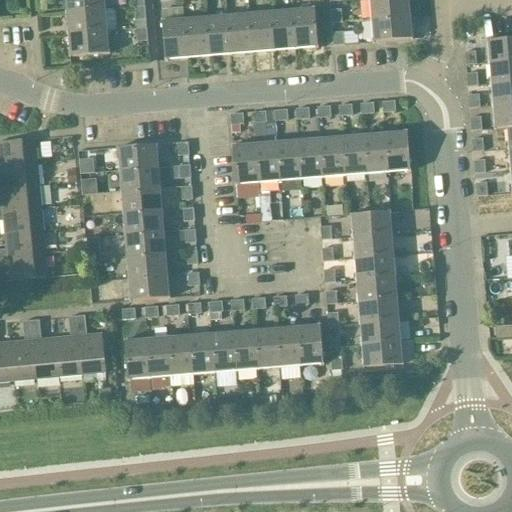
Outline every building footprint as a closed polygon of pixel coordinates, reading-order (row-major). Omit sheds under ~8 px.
[(104,12),(103,0),(65,0),(67,15),(104,12)] [(374,0),(369,0),(371,22),(410,19),(408,0),(374,0)] [(146,21),(144,8),(134,9),(135,22),(146,21)] [(318,49),(314,11),(292,13),(295,51),(318,49)] [(342,24),(341,11),(330,12),(331,25),(342,24)] [(67,15),(69,37),(106,33),(104,12),(67,15)] [(295,51),(292,13),(270,14),(274,53),(295,51)] [(274,53),(270,14),(249,16),(252,55),(274,53)] [(252,55),(249,16),(227,18),(231,57),(252,55)] [(231,57),(227,18),(206,20),(209,58),(231,57)] [(373,44),(412,41),(410,19),(371,22),(373,44)] [(209,58),(206,20),(184,22),(188,60),(209,58)] [(162,24),(165,62),(188,60),(184,22),(162,24)] [(147,42),(146,30),(136,30),(137,43),(147,42)] [(71,59),(108,56),(106,33),(69,37),(71,59)] [(344,47),(343,34),(332,34),(333,47),(344,47)] [(511,41),(488,43),(490,66),(511,63),(511,41)] [(476,66),(475,53),(464,54),(465,67),(476,66)] [(511,63),(490,66),(492,87),(511,85),(511,63)] [(478,88),(477,75),(466,75),(467,88),(478,88)] [(511,85),(492,87),(494,109),(511,107),(511,85)] [(480,109),(479,96),(468,97),(469,110),(480,109)] [(382,115),(396,114),(395,103),(382,104),(382,115)] [(374,116),(374,104),(360,106),(361,116),(374,116)] [(339,118),(353,117),(352,106),(338,107),(339,118)] [(495,131),(507,130),(511,129),(511,107),(494,109),(495,131)] [(331,118),(330,108),(317,109),(318,119),(331,118)] [(309,110),(295,111),(296,121),(310,120),(309,110)] [(288,122),(287,112),(274,113),(275,123),(288,122)] [(267,124),(266,113),(252,114),(253,125),(267,124)] [(230,116),(230,127),(244,126),(243,115),(230,116)] [(482,132),(481,119),(470,119),(471,132),(482,132)] [(411,172),(408,135),(385,137),(388,174),(411,172)] [(364,138),(367,176),(388,174),(385,137),(364,138)] [(342,140),(345,178),(367,176),(364,138),(342,140)] [(320,142),(323,179),(345,178),(342,140),(320,142)] [(472,141),(473,154),(483,153),(483,140),(472,141)] [(35,142),(0,145),(0,167),(37,164),(35,142)] [(299,144),(302,181),(323,179),(320,142),(299,144)] [(189,157),(188,144),(177,145),(178,158),(189,157)] [(299,144),(277,145),(280,183),(302,181),(299,144)] [(280,183),(277,145),(255,147),(258,185),(280,183)] [(157,147),(118,150),(120,173),(159,169),(157,147)] [(233,149),(236,186),(258,185),(255,147),(233,149)] [(485,175),(484,162),(473,162),(474,175),(485,175)] [(37,164),(0,167),(0,178),(1,191),(39,187),(37,165),(37,164)] [(191,180),(190,167),(179,167),(180,181),(191,180)] [(160,191),(159,169),(120,173),(122,194),(160,191)] [(487,197),(486,184),(475,185),(476,198),(487,197)] [(39,187),(1,191),(1,192),(3,205),(3,213),(41,210),(39,188),(39,187)] [(192,201),(191,188),(181,189),(182,202),(192,201)] [(160,191),(122,194),(124,216),(162,212),(160,191)] [(41,210),(3,213),(4,222),(6,236),(44,233),(42,211),(41,210)] [(194,223),(193,210),(182,211),(183,224),(194,223)] [(162,212),(124,216),(125,238),(164,234),(162,212)] [(390,215),(351,218),(353,240),(392,237),(390,215)] [(319,229),(321,241),(321,242),(332,241),(330,228),(319,229)] [(184,232),(185,245),(196,244),(195,231),(184,232)] [(44,233),(6,236),(6,238),(7,250),(8,259),(46,255),(44,234),(44,233)] [(164,234),(125,238),(127,259),(166,256),(164,234)] [(353,240),(355,262),(394,258),(392,237),(353,240)] [(333,262),(332,249),(321,250),(323,264),(333,262)] [(198,266),(197,253),(186,253),(187,266),(198,266)] [(46,255),(8,259),(9,267),(11,284),(49,280),(48,279),(46,257),(46,255)] [(166,256),(127,259),(129,281),(168,277),(166,256)] [(355,262),(357,283),(396,280),(394,258),(355,262)] [(335,284),(334,271),(323,272),(324,285),(335,284)] [(200,288),(198,274),(188,276),(189,288),(200,288)] [(131,303),(170,300),(168,277),(129,281),(131,303)] [(357,283),(359,305),(397,301),(396,280),(357,283)] [(337,306),(336,293),(325,293),(326,306),(337,306)] [(309,307),(308,296),(295,297),(296,308),(309,307)] [(288,308),(287,298),(273,299),(274,309),(288,308)] [(266,310),(265,299),(251,300),(253,311),(266,310)] [(231,313),(245,312),(244,301),(230,302),(231,313)] [(359,305),(361,326),(399,323),(397,301),(359,305)] [(223,313),(222,303),(209,304),(209,315),(223,313)] [(202,315),(200,305),(187,306),(188,316),(202,315)] [(180,317),(179,306),(165,308),(166,318),(180,317)] [(159,319),(158,308),(144,309),(145,320),(159,319)] [(135,321),(135,310),(121,311),(122,322),(135,321)] [(328,328),(339,327),(338,314),(327,315),(328,328)] [(77,318),(78,332),(86,331),(85,317),(77,318)] [(77,318),(68,319),(69,333),(78,332),(77,318)] [(32,322),(31,322),(32,336),(41,335),(39,321),(32,322)] [(31,322),(22,323),(24,337),(32,336),(31,322)] [(361,326),(363,348),(401,344),(399,323),(361,326)] [(321,327),(299,329),(302,367),(324,365),(321,327)] [(277,331),(280,369),(302,367),(299,329),(277,331)] [(277,331),(255,333),(259,371),(280,369),(277,331)] [(234,335),(237,372),(259,371),(255,333),(234,335)] [(212,336),(215,374),(237,372),(234,335),(212,336)] [(87,338),(79,338),(82,376),(83,376),(106,374),(103,336),(87,338)] [(191,338),(194,376),(215,374),(212,336),(191,338)] [(329,337),(330,350),(341,349),(340,336),(329,337)] [(56,340),(59,378),(60,378),(82,376),(79,338),(70,339),(56,340)] [(169,340),(172,378),(194,376),(191,338),(169,340)] [(41,342),(33,343),(37,380),(59,378),(56,340),(41,342)] [(147,342),(150,379),(172,378),(169,340),(147,342)] [(125,343),(128,381),(150,379),(147,342),(125,343)] [(11,345),(10,345),(14,382),(37,380),(33,343),(24,343),(11,345)] [(365,370),(403,366),(401,344),(363,348),(365,370)] [(0,345),(0,383),(14,382),(10,345),(0,345)] [(331,359),(331,372),(342,372),(341,358),(331,359)]
